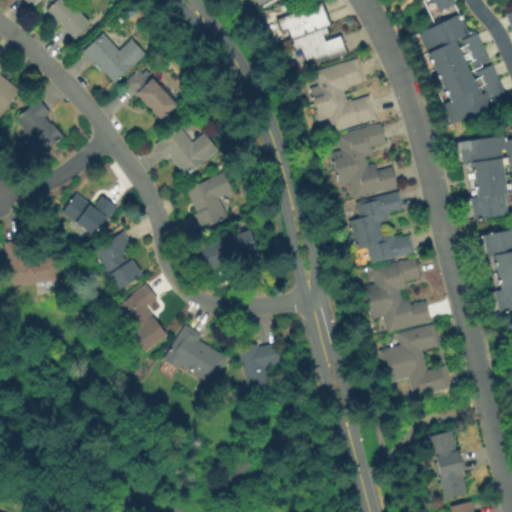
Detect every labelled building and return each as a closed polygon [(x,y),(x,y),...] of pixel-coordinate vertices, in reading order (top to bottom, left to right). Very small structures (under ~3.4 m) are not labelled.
[(74,35),(48,9),(57,0),(72,0),(94,22),(77,38),(74,35)] [(285,28),(280,30),(275,17),(319,0),(328,23),(325,24),(328,32),(322,35),(324,39),(339,33),(346,51),(327,59),(326,56),(305,64),(299,48),(294,50),(285,28)] [(451,0),(453,3),(437,10),(432,0),(451,0)] [(511,26),(509,28),(502,12),(511,7),(511,26)] [(466,31),(424,52),(414,32),(457,12),(466,31)] [(480,44),(431,68),(424,52),(466,31),(468,34),(474,31),(480,44)] [(80,50),(110,83),(143,53),(129,37),(116,49),(100,32),(80,50)] [(487,59),(477,63),(478,65),(439,84),(431,68),(480,44),(487,59)] [(332,131),(327,117),(317,120),(307,87),(317,85),(312,70),(356,57),(363,82),(346,87),(347,88),(342,89),(345,99),(350,97),(350,99),(367,94),(374,117),(358,122),(358,123),(332,131)] [(2,116),(0,114),(0,60),(6,66),(1,72),(22,89),(2,116)] [(495,77),(447,100),(439,84),(478,65),(479,67),(489,63),(495,77)] [(163,120),(140,95),(139,96),(126,81),(140,68),(151,80),(155,76),(181,103),(163,120)] [(503,92),(497,95),(499,100),(447,125),(437,105),(447,100),(495,77),(503,92)] [(52,112),(47,116),(53,123),(54,122),(66,135),(34,162),(19,145),(31,134),(17,118),(40,98),(52,112)] [(335,133),(380,122),(384,141),(369,145),(371,153),(364,155),(366,164),(373,162),(375,169),(391,165),(396,186),(351,197),(347,183),(337,185),(329,151),(338,149),(335,133)] [(178,125),(192,142),(204,133),(217,150),(185,175),(169,154),(165,157),(154,144),(178,125)] [(511,154),(469,161),(459,162),(456,140),(501,134),(502,139),(511,137),(511,154)] [(511,154),(511,172),(471,178),(469,161),(511,154)] [(199,229),(192,214),(196,212),(186,189),(223,172),(232,191),(218,198),(227,216),(199,229)] [(471,178),(511,172),(511,189),(508,190),(504,191),(474,196),(471,178)] [(412,251),(369,262),(365,246),(355,249),(348,219),(358,217),(354,201),(397,190),(401,207),(387,211),(388,219),(379,221),(382,233),(391,231),(393,238),(408,234),(412,251)] [(474,196),(504,191),(506,203),(503,203),(504,213),(467,218),(464,197),(474,196)] [(75,193),(94,206),(101,196),(115,206),(105,219),(104,219),(94,232),(78,220),(77,222),(62,211),(75,193)] [(511,249),(490,253),(479,256),(475,234),(511,226),(511,249)] [(207,270),(200,245),(249,230),(255,249),(232,257),(233,262),(207,270)] [(118,289),(101,263),(96,267),(90,258),(95,254),(93,251),(122,231),(130,245),(121,251),(128,261),(131,259),(141,274),(118,289)] [(9,285),(3,242),(22,240),(25,260),(51,257),(54,280),(9,285)] [(511,267),(493,271),(490,253),(511,249),(511,267)] [(430,321),(386,332),(382,316),(373,318),(365,285),(375,283),(371,268),(414,258),(419,277),(404,281),(406,288),(399,289),(402,300),(408,298),(410,305),(425,301),(430,321)] [(511,284),(497,288),(493,271),(511,267),(511,284)] [(497,288),(511,284),(511,307),(490,312),(486,290),(497,288)] [(165,335),(143,351),(123,323),(119,326),(109,312),(147,285),(156,298),(145,307),(165,335)] [(448,388),(413,397),(408,377),(387,383),(379,350),(401,345),(397,333),(431,324),(437,345),(419,350),(425,370),(443,365),(448,388)] [(163,360),(184,325),(200,335),(196,340),(225,358),(209,384),(181,366),(178,369),(163,360)] [(248,387),(238,348),(257,343),(258,347),(276,343),(281,362),(263,366),(267,382),(248,387)] [(444,499),(439,478),(441,477),(436,456),(434,457),(428,436),(450,431),(454,450),(457,449),(463,473),(461,474),(466,493),(444,499)] [(451,511),(450,507),(470,501),(472,511),(451,511)]
